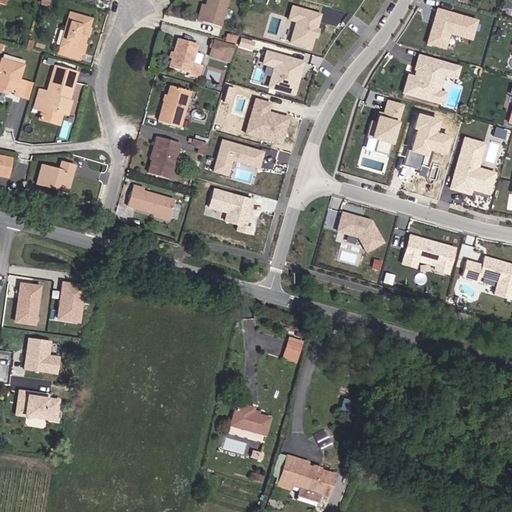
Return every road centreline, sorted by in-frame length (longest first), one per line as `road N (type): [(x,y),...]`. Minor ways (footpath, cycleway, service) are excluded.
road 1 (tertiary): [(270,293),(511,362)]
road 2 (residential): [(304,179),(511,237)]
road 3 (residential): [(304,179),(323,116),(406,0)]
road 4 (tertiary): [(93,241),(270,293)]
road 5 (residential): [(130,10),(109,46),(100,93),(117,144)]
